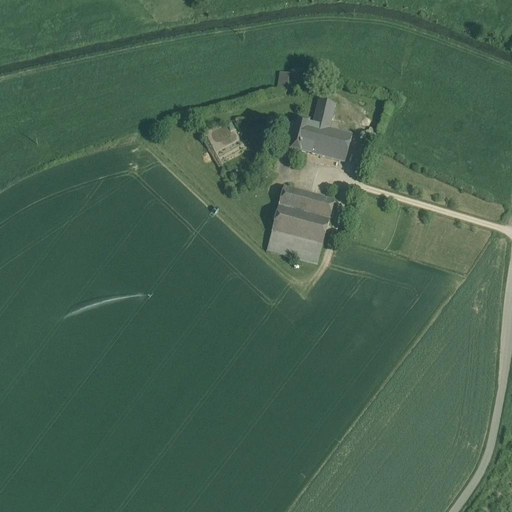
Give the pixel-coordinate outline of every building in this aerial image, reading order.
[(479,22),(473,19),(470,25),(475,28),(479,22)] [(289,75),(280,74),(277,93),(286,94),(289,75)] [(335,106),(319,102),(313,126),(329,130),(335,106)] [(308,123),(298,120),(290,151),(300,154),(300,152),(308,125),(308,123)] [(313,126),(308,125),(300,152),(345,164),(352,137),(329,130),(313,126)] [(333,200),(283,186),(277,206),(328,220),(333,200)] [(328,220),(277,206),(270,231),(321,246),(328,220)] [(321,246),(270,231),(265,249),(316,263),(321,246)]
